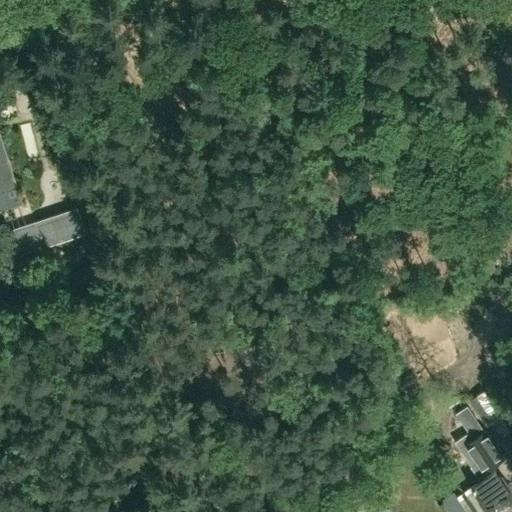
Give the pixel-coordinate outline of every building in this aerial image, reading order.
[(0,212),(21,206),(0,140),(0,212)] [(86,233),(77,206),(0,232),(0,235),(8,259),(86,233)] [(461,436),(484,470),(511,450),(511,449),(489,417),(461,436)] [(511,497),(494,472),(471,488),(470,486),(456,495),(467,511),(485,511),(488,510),(489,511),(511,511),(511,510),(508,505),(511,502),(511,500),(511,497)] [(357,489),(357,508),(381,508),(381,489),(357,489)]
